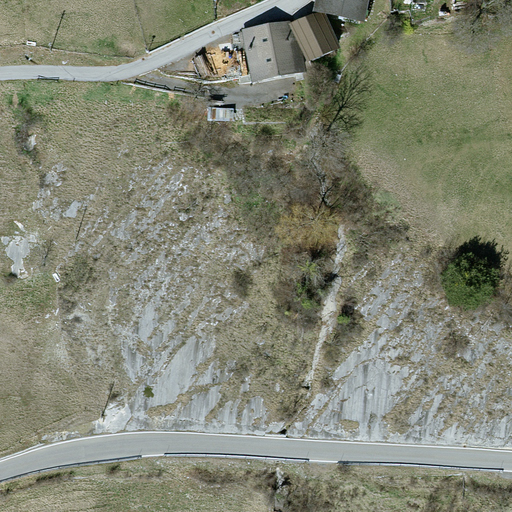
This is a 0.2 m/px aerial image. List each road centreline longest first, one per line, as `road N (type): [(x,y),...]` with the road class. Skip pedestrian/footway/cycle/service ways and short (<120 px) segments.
road 1 (tertiary): [(511,461),(163,442),(0,471)]
road 2 (unclassified): [(0,81),(117,79),(293,0)]
